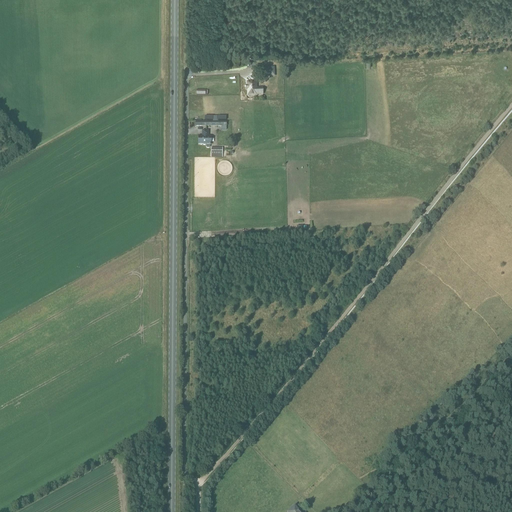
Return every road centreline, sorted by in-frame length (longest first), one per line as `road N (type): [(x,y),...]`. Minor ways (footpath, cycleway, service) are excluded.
road 1 (primary): [(172,511),(175,0)]
road 2 (track): [(511,105),(198,483)]
road 3 (unclassified): [(198,511),(198,483),(184,464),(193,75)]
